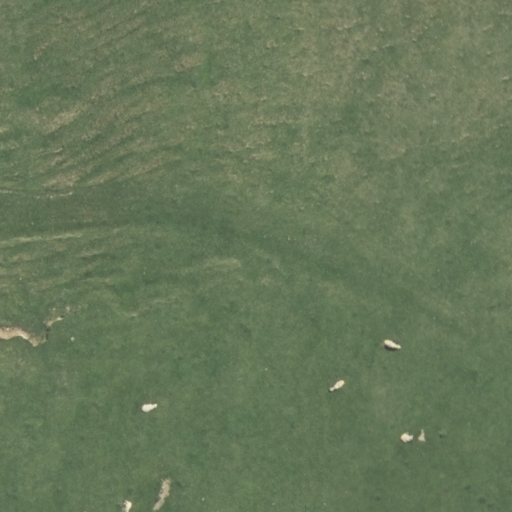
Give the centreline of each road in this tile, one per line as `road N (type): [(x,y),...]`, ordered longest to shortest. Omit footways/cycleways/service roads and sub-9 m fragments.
road 1 (track): [(511,431),(338,336),(0,245)]
road 2 (track): [(338,511),(379,358)]
